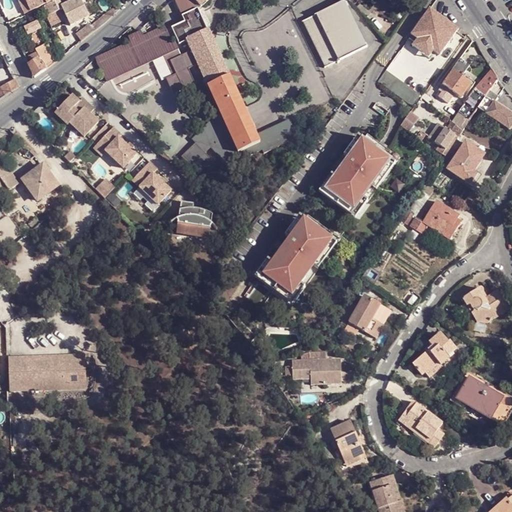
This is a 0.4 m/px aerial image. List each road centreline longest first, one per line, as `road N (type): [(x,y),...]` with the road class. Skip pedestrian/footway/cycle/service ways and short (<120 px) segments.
road 1 (unknown): [(65,69),(198,200)]
road 2 (tertiary): [(144,0),(33,97)]
